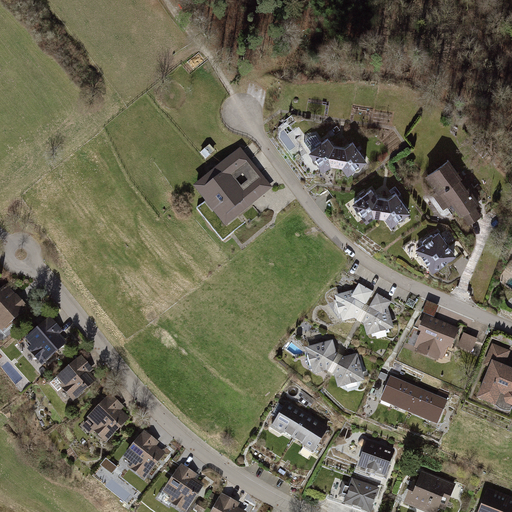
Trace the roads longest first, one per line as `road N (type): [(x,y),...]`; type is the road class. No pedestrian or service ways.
road 1 (residential): [(20,253),(160,414),(293,511)]
road 2 (residential): [(242,119),(352,253),(511,328)]
road 3 (track): [(242,119),(229,85),(168,0)]
